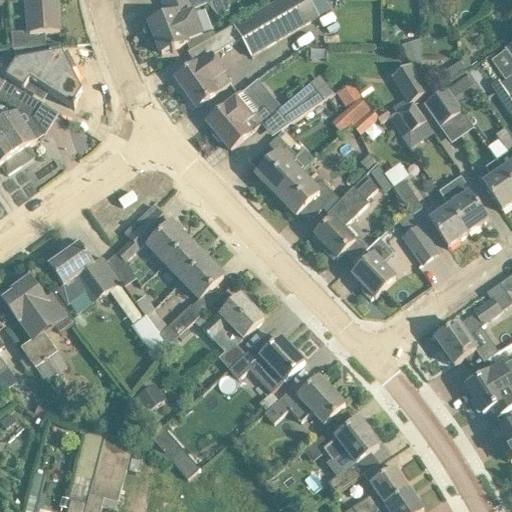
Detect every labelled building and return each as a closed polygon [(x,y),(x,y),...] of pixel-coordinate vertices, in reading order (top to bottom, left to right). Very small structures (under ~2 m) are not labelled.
[(8,0),(0,0),(0,8),(9,8),(8,0)] [(191,53),(206,43),(193,11),(222,0),(180,0),(164,6),(169,19),(151,26),(162,56),(188,46),(191,53)] [(231,87),(212,59),(241,40),(253,58),(320,20),(307,0),(299,0),(293,4),(291,0),(282,0),(206,43),(191,53),(188,55),(196,66),(176,80),(198,111),(231,87)] [(10,6),(10,8),(11,22),(29,21),(30,35),(12,36),(13,52),(27,52),(47,50),(46,37),(61,35),(58,1),(27,4),(27,5),(10,6)] [(422,75),(422,61),(421,41),(400,48),(419,76),(422,75)] [(506,53),(491,64),(506,84),(511,79),(511,45),(505,51),(506,53)] [(83,95),(77,83),(82,80),(68,54),(49,58),(16,64),(6,81),(25,93),(31,84),(75,112),(78,107),(76,106),(83,95)] [(10,61),(0,76),(0,79),(5,83),(6,81),(16,64),(10,61)] [(412,69),(392,81),(409,108),(414,104),(428,95),(412,69)] [(6,84),(0,80),(0,99),(17,110),(26,96),(6,84)] [(353,86),(337,97),(345,109),(361,99),(353,86)] [(312,87),(280,112),(292,126),(325,103),(312,87)] [(511,98),(506,89),(497,95),(511,117),(511,98)] [(448,91),(425,107),(441,131),(464,115),(448,91)] [(232,153),(272,119),(265,110),(260,114),(243,94),(227,108),(208,125),(232,153)] [(359,100),(342,117),(352,127),(355,124),(369,111),(359,100)] [(409,108),(390,121),(404,141),(428,125),(414,104),(409,108)] [(369,111),(355,124),(365,134),(379,121),(369,111)] [(36,145),(25,129),(16,115),(0,125),(0,136),(22,169),(36,159),(29,150),(36,145)] [(511,140),(506,132),(497,139),(509,154),(497,163),(511,184),(511,140)] [(8,178),(22,169),(0,136),(0,169),(2,169),(8,178)] [(298,160),(293,155),(278,140),(256,161),(265,171),(257,178),(277,199),(300,177),(315,163),(305,152),(298,160)] [(370,157),(361,166),(367,173),(377,164),(370,157)] [(502,214),(511,207),(511,184),(497,163),(487,170),(492,179),(483,186),(502,214)] [(394,190),(387,179),(380,169),(371,175),(385,196),(394,190)] [(387,179),(394,190),(414,217),(424,210),(397,172),(387,179)] [(314,221),(328,207),(337,199),(323,184),(315,192),(300,177),(277,199),(297,219),(305,211),(314,221)] [(489,223),(471,196),(473,195),(462,180),(440,195),(449,209),(469,237),(489,223)] [(356,244),(344,232),(370,207),(367,204),(378,193),(371,182),(357,195),(355,192),(343,203),(329,217),(333,222),(330,225),(316,239),(327,250),(324,253),(334,263),(337,261),(338,262),(356,244)] [(449,251),(469,237),(449,209),(429,223),(449,251)] [(172,227),(168,224),(158,212),(129,240),(132,243),(118,256),(127,264),(146,246),(166,267),(189,245),(172,227)] [(418,229),(404,239),(423,267),(438,257),(418,229)] [(370,251),(369,252),(368,253),(373,259),(354,278),(376,302),(396,282),(383,267),(394,256),(387,248),(395,241),(388,233),(370,251)] [(183,285),(206,262),(189,245),(166,267),(183,285)] [(81,247),(50,269),(64,289),(59,293),(69,308),(92,292),(100,302),(120,288),(122,286),(104,261),(95,267),(81,247)] [(183,285),(201,303),(224,280),(206,262),(183,285)] [(77,327),(67,312),(55,296),(46,303),(31,282),(14,294),(15,296),(5,304),(35,344),(24,352),(29,359),(23,363),(35,379),(41,387),(66,369),(58,358),(41,334),(52,327),(60,338),(77,327)] [(467,338),(483,327),(484,329),(503,316),(502,314),(505,312),(508,317),(511,314),(511,302),(511,300),(511,299),(511,289),(507,283),(487,296),(492,304),(475,316),(476,317),(460,328),(459,327),(437,342),(455,368),(477,353),(467,338)] [(146,318),(147,320),(157,313),(146,299),(136,306),(145,319),(146,318)] [(243,343),(250,336),(265,322),(242,299),(222,319),(218,315),(201,331),(214,344),(229,329),(243,343)] [(191,308),(160,337),(164,343),(170,349),(196,324),(202,319),(191,308)] [(144,320),(133,329),(150,354),(164,343),(160,337),(147,320),(146,318),(145,319),(144,320)] [(231,373),(230,374),(238,383),(250,373),(271,395),(283,385),(284,386),(291,380),(305,366),(282,341),(268,355),(264,359),(255,350),(246,358),(231,373)] [(0,383),(6,392),(17,385),(0,361),(0,352),(5,349),(0,342),(0,383)] [(235,347),(220,362),(231,373),(246,358),(235,347)] [(498,422),(511,412),(511,381),(504,368),(491,376),(490,375),(467,389),(484,417),(492,412),(498,422)] [(326,428),(331,423),(346,409),(320,381),(299,400),(292,393),(265,417),(275,428),(291,413),(303,426),(314,415),(326,428)] [(167,402),(155,386),(136,402),(147,417),(167,402)] [(35,417),(47,423),(53,413),(41,406),(35,417)] [(10,416),(0,423),(6,432),(17,424),(10,416)] [(332,463),(346,453),(357,467),(380,450),(359,423),(338,439),(333,433),(307,452),(316,463),(326,455),(332,463)] [(511,427),(496,438),(511,464),(511,427)] [(95,481),(105,443),(86,438),(76,476),(95,481)] [(134,446),(133,446),(106,439),(105,443),(95,481),(89,506),(87,511),(101,511),(105,501),(119,505),(131,457),(134,446)] [(139,475),(143,460),(146,461),(150,449),(134,444),(133,446),(134,446),(131,457),(133,458),(130,473),(139,475)] [(337,497),(361,480),(353,469),(330,485),(337,497)] [(380,511),(383,511),(410,493),(395,471),(371,487),(381,502),(375,506),(370,498),(349,511),(380,511)] [(422,511),(410,493),(383,511),(422,511)] [(62,500),(60,510),(67,511),(68,511),(71,502),(62,500)] [(87,511),(89,506),(71,502),(68,511),(87,511)]
